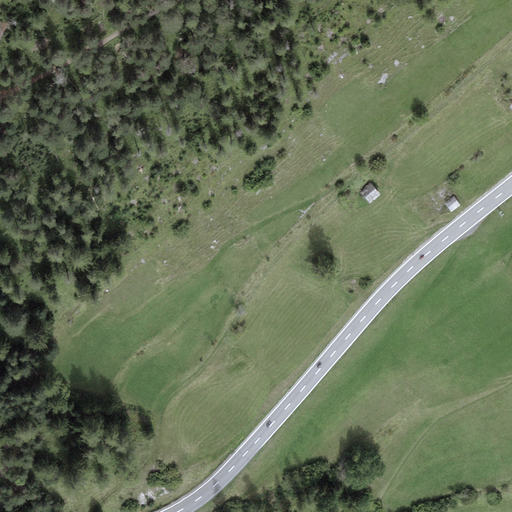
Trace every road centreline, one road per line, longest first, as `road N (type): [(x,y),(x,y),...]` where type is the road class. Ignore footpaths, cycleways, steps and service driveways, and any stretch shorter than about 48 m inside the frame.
road 1 (track): [(511,44),(351,178),(202,371),(177,392),(147,461),(90,511)]
road 2 (secondary): [(511,186),(390,288),(257,442),(176,511)]
road 3 (track): [(379,506),(433,424),(511,383)]
